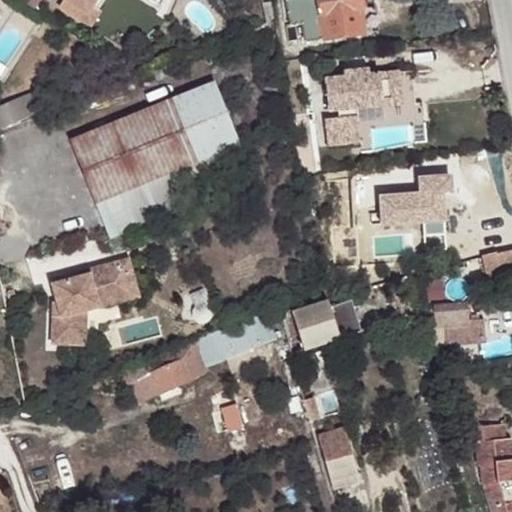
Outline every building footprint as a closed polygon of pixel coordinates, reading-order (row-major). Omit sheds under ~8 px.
[(112,0),(104,0),(94,17),(70,2),(65,10),(97,29),(107,13),(106,12),(112,0)] [(66,0),(70,2),(94,17),(104,0),(66,0)] [(146,0),(165,11),(170,0),(146,0)] [(306,40),(365,32),(362,6),(363,6),(362,0),(291,0),(285,1),(289,26),(295,26),(302,24),(306,40)] [(365,32),(375,32),(371,0),(362,0),(363,6),(362,6),(365,32)] [(400,106),(399,74),(369,76),(369,71),(343,72),(343,77),(324,78),(326,110),(335,110),(336,117),(322,118),(323,144),(356,142),(354,109),(400,106)] [(411,74),(399,74),(400,106),(413,106),(411,74)] [(218,83),(168,104),(192,161),(184,164),(101,198),(110,222),(244,165),(250,162),(218,83)] [(0,133),(52,113),(44,91),(0,109),(0,133)] [(192,161),(168,104),(73,143),(97,199),(101,198),(184,164),(192,161)] [(381,197),(382,226),(448,223),(446,191),(455,191),(454,175),(420,177),(421,195),(381,197)] [(500,251),(484,256),(489,276),(511,270),(511,249),(500,252),(500,251)] [(129,258),(52,278),(57,301),(54,301),(53,343),(86,344),(86,310),(117,302),(112,282),(120,280),(119,274),(133,270),(129,258)] [(139,296),(133,270),(119,274),(120,280),(112,282),(117,302),(139,296)] [(295,310),(296,318),(328,310),(332,308),(329,297),(319,300),(295,310)] [(332,308),(328,310),(336,340),(361,333),(353,301),(332,308)] [(469,302),(435,305),(436,323),(445,322),(446,327),(447,344),(486,341),(484,320),(470,321),(469,302)] [(336,340),(328,310),(296,318),(304,350),(336,340)] [(272,339),(266,315),(212,334),(195,341),(209,374),(212,373),(209,365),(272,339)] [(135,405),(209,374),(195,341),(120,371),(135,405)] [(84,392),(74,395),(77,403),(87,399),(84,392)] [(316,394),(305,397),(310,413),(311,418),(322,415),(316,394)] [(214,410),(217,430),(238,428),(236,407),(214,410)] [(424,483),(447,482),(442,417),(420,419),(424,483)] [(509,511),(510,511),(511,510),(511,450),(511,438),(504,437),(502,422),(474,427),(478,463),(482,471),(483,483),(492,511),(509,511)] [(341,425),(320,431),(336,486),(357,480),(341,425)]
